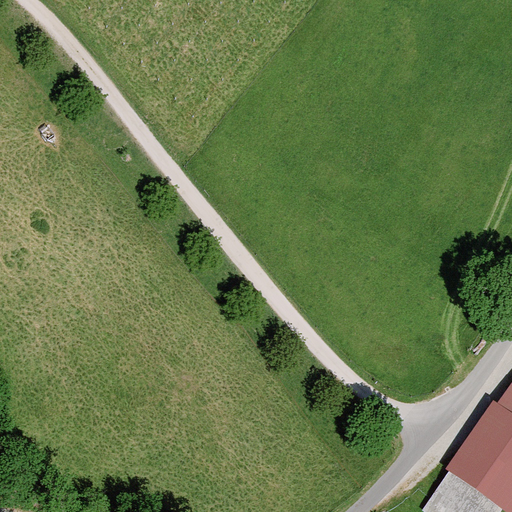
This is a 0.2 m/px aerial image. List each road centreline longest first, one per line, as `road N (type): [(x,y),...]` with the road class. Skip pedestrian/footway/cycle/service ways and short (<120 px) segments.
road 1 (track): [(22,0),(95,76),(303,334),(373,398),(432,430)]
road 2 (unclassified): [(511,330),(356,511)]
